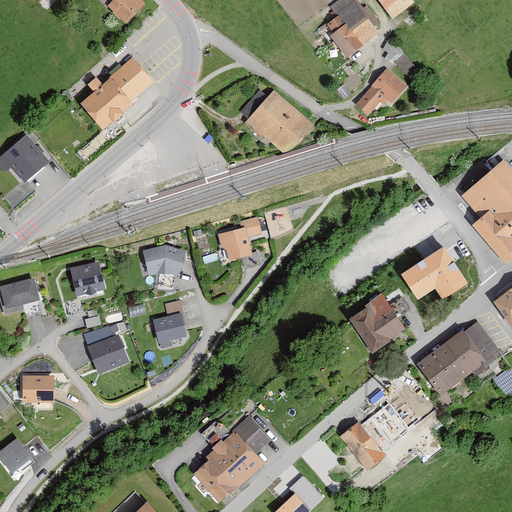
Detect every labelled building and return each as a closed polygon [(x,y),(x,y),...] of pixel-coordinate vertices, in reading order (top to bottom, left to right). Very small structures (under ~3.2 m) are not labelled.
[(99,0),(126,25),(146,5),(141,0),(99,0)] [(355,0),(337,0),(331,5),(339,15),(324,25),(348,57),(380,34),(355,0)] [(382,0),(393,14),(410,0),(382,0)] [(416,10),(403,19),(410,28),(422,19),(416,10)] [(389,40),(382,53),(394,60),(401,47),(389,40)] [(94,94),(81,105),(102,128),(154,83),(133,59),(125,66),(102,86),(95,78),(87,86),(94,94)] [(386,69),(356,105),(370,116),(383,100),(392,107),(408,87),(386,69)] [(306,122),(274,95),(252,120),(284,147),(306,122)] [(28,134),(0,157),(0,165),(7,173),(13,168),(23,181),(49,159),(28,134)] [(511,170),(503,160),(462,195),(481,218),(472,225),(505,263),(511,257),(511,170)] [(241,227),(218,233),(224,261),(252,254),(248,237),(263,233),(259,217),(239,221),(241,227)] [(163,243),(139,249),(145,278),(170,273),(178,276),(187,253),(163,243)] [(443,247),(400,275),(417,301),(435,289),(443,300),(468,284),(443,247)] [(100,263),(70,268),(75,297),(104,292),(100,263)] [(37,280),(0,287),(0,293),(3,311),(41,304),(37,280)] [(511,291),(494,303),(510,328),(511,326),(511,291)] [(382,294),(347,318),(373,355),(407,331),(382,294)] [(166,315),(152,319),(159,349),(176,345),(174,340),(188,337),(180,300),(164,304),(166,315)] [(478,322),(419,365),(440,395),(473,371),(475,374),(502,355),(478,322)] [(121,334),(88,346),(98,374),(131,362),(121,334)] [(54,375),(21,374),(21,403),(53,404),(54,375)] [(385,400),(338,437),(364,471),(412,434),(385,400)] [(213,452),(192,472),(219,502),(262,463),(254,454),(268,441),(248,419),(223,441),(220,438),(209,448),(213,452)] [(17,438),(0,450),(0,461),(12,477),(34,460),(17,438)] [(290,488),(295,494),(311,511),(324,498),(303,476),(290,488)] [(295,494),(275,511),(309,511),(311,511),(295,494)] [(160,511),(145,496),(128,511),(160,511)]
